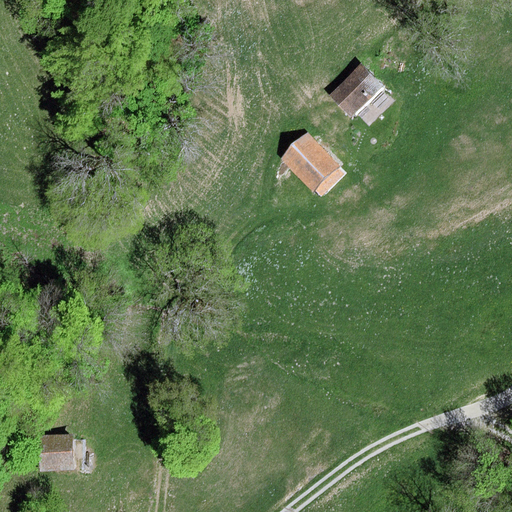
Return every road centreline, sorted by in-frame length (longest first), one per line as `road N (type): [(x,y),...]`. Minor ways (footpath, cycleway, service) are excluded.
road 1 (track): [(159,511),(169,320),(200,270),(250,224),(280,144)]
road 2 (track): [(288,511),(380,445),(511,394)]
